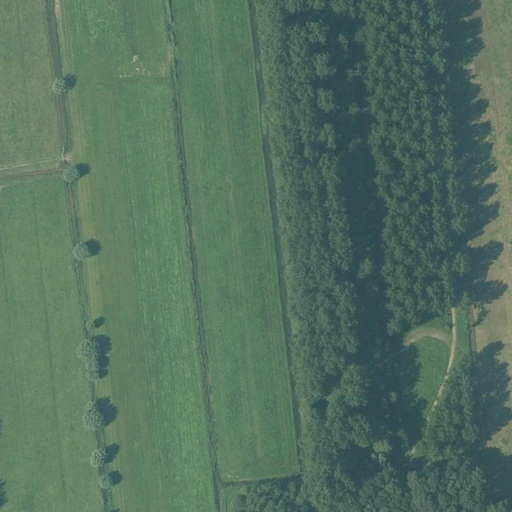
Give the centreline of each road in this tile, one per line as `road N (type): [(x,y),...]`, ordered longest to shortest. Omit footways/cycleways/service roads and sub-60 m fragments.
road 1 (track): [(262,0),(314,486),(319,501),(406,443)]
road 2 (track): [(413,511),(408,468),(447,378),(453,342)]
road 3 (track): [(453,342),(425,334),(403,350),(408,468)]
